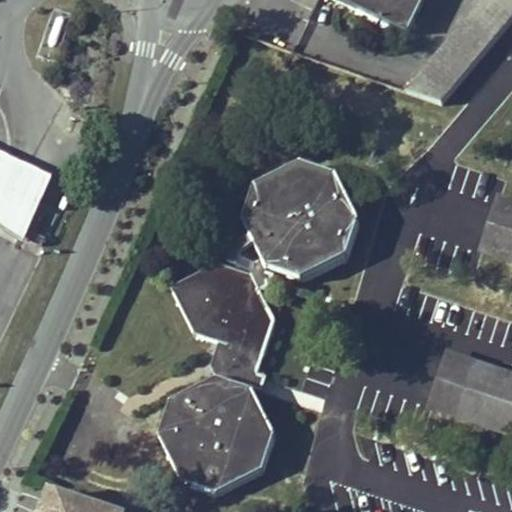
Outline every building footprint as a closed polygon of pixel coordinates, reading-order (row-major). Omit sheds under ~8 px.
[(335,0),(409,36),(426,0),(335,0)] [(511,0),(478,0),(412,78),(439,101),(511,16),(511,0)] [(304,284),(349,260),(361,225),(338,179),(304,167),(257,191),(245,226),(257,250),(263,261),(256,265),(253,274),(252,277),(220,267),(173,290),(196,338),(220,346),(214,364),(220,381),(172,404),(160,440),(183,486),(219,498),(265,474),(276,439),(253,394),(254,391),(264,394),(269,379),(260,376),(277,323),(262,294),(273,288),(277,275),(304,284)] [(474,371),(448,363),(433,408),(459,417),(474,371)] [(511,383),(474,371),(459,417),(511,434),(511,383)] [(125,511),(52,488),(41,511),(125,511)]
